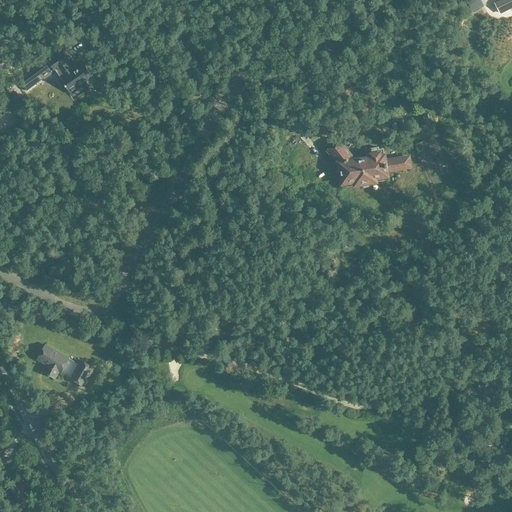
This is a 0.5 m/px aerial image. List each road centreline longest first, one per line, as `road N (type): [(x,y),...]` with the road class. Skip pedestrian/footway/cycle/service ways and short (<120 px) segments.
road 1 (unclassified): [(0,271),(63,306),(103,308),(220,110)]
road 2 (unclassified): [(220,110),(121,53),(89,0)]
road 3 (unclassified): [(220,110),(277,0)]
